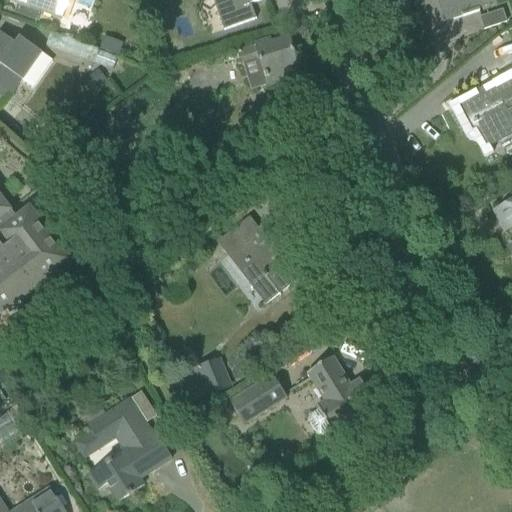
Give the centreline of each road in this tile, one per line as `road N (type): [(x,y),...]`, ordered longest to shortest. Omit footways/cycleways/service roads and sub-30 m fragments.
road 1 (tertiary): [(479,383),(441,328),(330,0)]
road 2 (residential): [(269,511),(479,383)]
